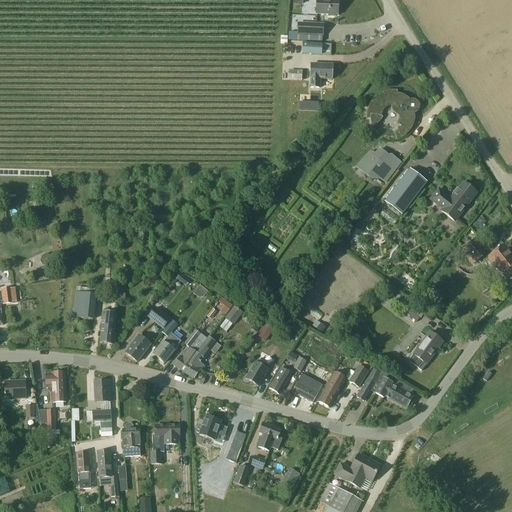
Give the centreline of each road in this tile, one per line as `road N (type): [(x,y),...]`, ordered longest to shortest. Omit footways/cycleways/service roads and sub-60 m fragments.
road 1 (unclassified): [(511,311),(491,326),(422,420),(396,435),(357,433),(86,364),(0,359)]
road 2 (unclassified): [(387,0),(504,186)]
